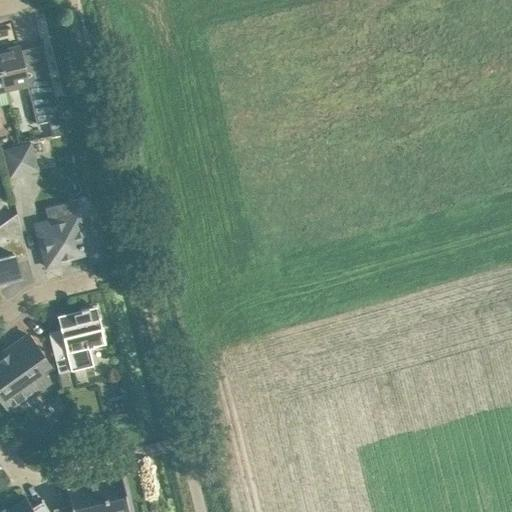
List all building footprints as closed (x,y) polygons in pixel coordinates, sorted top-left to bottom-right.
[(19,45),(0,49),(0,68),(5,91),(27,85),(36,123),(50,120),(53,135),(63,133),(42,50),(21,55),(19,45)] [(9,177),(37,170),(30,143),(3,149),(9,177)] [(67,212),(51,216),(52,220),(35,224),(46,267),(60,263),(59,260),(84,253),(80,236),(84,235),(78,214),(68,216),(67,212)] [(21,232),(16,214),(16,213),(0,224),(0,282),(20,278),(9,235),(21,232)] [(61,329),(48,332),(58,373),(93,364),(88,348),(105,343),(101,325),(96,306),(80,310),(81,311),(72,313),(73,317),(65,319),(64,315),(58,317),(60,326),(61,329)] [(5,403),(21,392),(32,385),(36,391),(49,382),(36,363),(44,357),(27,334),(3,351),(6,354),(0,358),(0,398),(8,411),(9,410),(5,403)] [(52,509),(54,511),(110,511),(110,508),(128,503),(121,476),(66,490),(70,504),(52,509)] [(5,509),(6,511),(49,511),(43,500),(32,507),(26,497),(5,509)]
